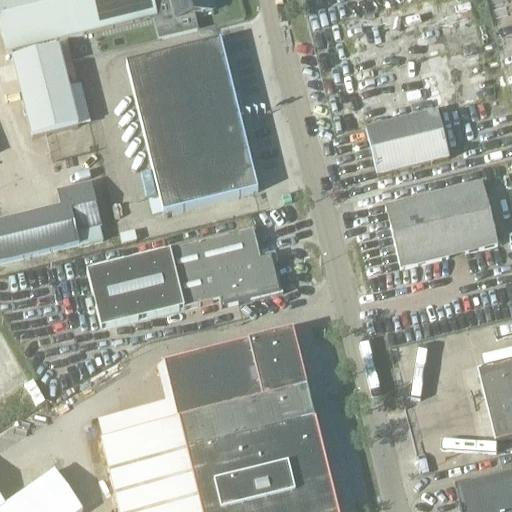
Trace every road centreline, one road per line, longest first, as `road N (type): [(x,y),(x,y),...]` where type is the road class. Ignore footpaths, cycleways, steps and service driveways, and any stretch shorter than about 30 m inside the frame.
road 1 (unclassified): [(397,511),(271,0)]
road 2 (unknown): [(97,511),(75,450),(74,431),(87,413),(169,354),(346,305)]
